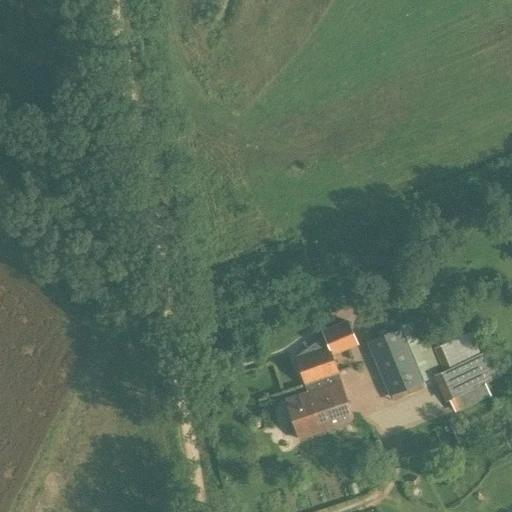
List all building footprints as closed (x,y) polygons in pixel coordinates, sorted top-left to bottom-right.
[(511,316),(499,303),(490,312),(511,333),(511,316)] [(295,356),(303,383),(306,392),(285,399),(298,439),(353,420),(336,371),(331,354),(357,344),(347,319),(321,330),(323,335),(295,356)] [(417,319),(365,342),(387,396),(423,382),(419,372),(437,363),(417,319)] [(444,401),(449,400),(453,410),(474,401),(472,397),(475,396),(476,399),(489,394),(484,382),(500,375),(489,350),(479,354),(473,341),(459,348),(456,339),(435,347),(444,370),(432,375),(444,401)] [(453,431),(461,447),(473,440),(466,425),(453,431)]
